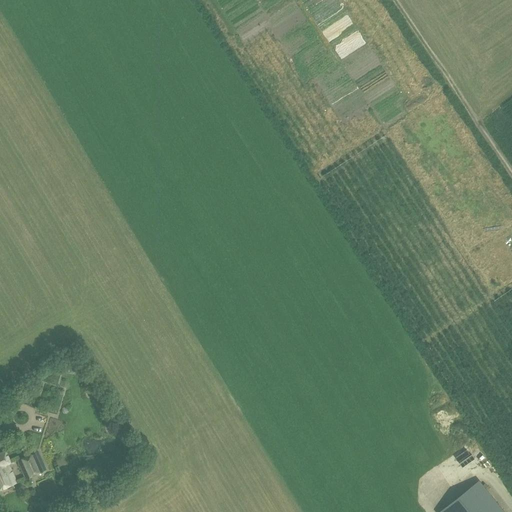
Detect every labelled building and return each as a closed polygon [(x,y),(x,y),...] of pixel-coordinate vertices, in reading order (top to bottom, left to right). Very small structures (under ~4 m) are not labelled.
[(503,262),(509,272),(511,270),(511,251),(510,247),(501,253),(505,261),(503,262)] [(419,373),(379,404),(390,418),(396,413),(391,406),(424,380),(419,373)] [(0,419),(2,424),(12,420),(8,411),(0,414),(0,419)] [(0,453),(0,489),(16,483),(13,475),(13,476),(11,473),(12,473),(9,465),(11,464),(5,451),(0,453)] [(17,461),(25,480),(46,470),(38,452),(17,461)] [(441,511),(503,511),(480,482),(441,511)]
